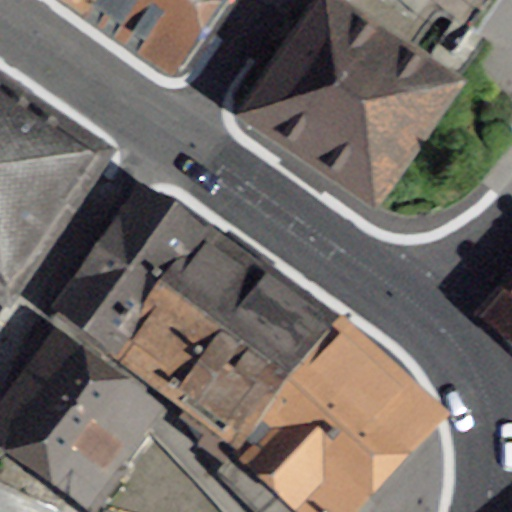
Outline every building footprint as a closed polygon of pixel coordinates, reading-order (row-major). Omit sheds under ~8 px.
[(73,0),(90,11),(97,0),(73,0)] [(97,0),(90,11),(165,63),(207,0),(97,0)] [(372,205),(450,94),(327,8),(249,120),(372,205)] [(0,98),(0,296),(8,302),(100,167),(0,98)] [(119,350),(120,348),(198,240),(143,202),(64,311),(119,350)] [(251,280),(198,240),(120,348),(244,442),(329,336),(251,280)] [(511,303),(499,318),(511,329),(511,303)] [(218,475),(254,511),(340,511),(423,424),(329,336),(244,442),(218,475)] [(55,355),(0,429),(0,432),(80,494),(138,417),(55,355)]
